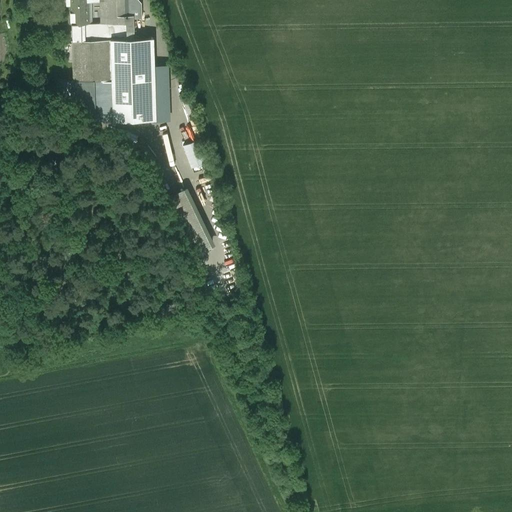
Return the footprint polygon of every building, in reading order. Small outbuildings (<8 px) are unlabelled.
[(67,0),(69,23),(71,23),(88,23),(86,0),(67,0)] [(132,0),(99,0),(100,23),(133,22),(132,0)] [(88,23),(71,23),(72,39),(134,38),(133,22),(100,23),(88,23)] [(134,38),(72,39),(73,79),(111,78),(113,119),(153,118),(150,37),(134,38)] [(197,137),(183,143),(192,166),(206,160),(197,137)]
